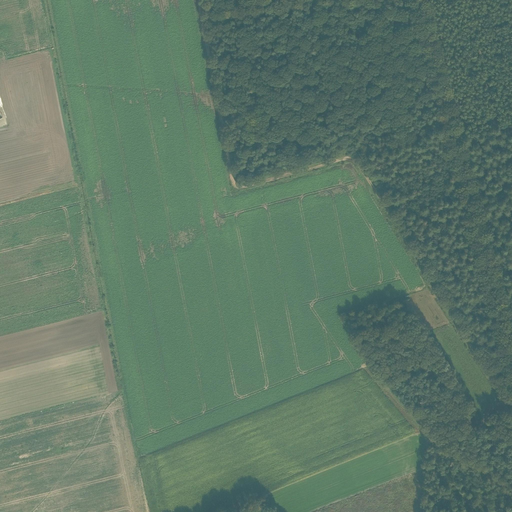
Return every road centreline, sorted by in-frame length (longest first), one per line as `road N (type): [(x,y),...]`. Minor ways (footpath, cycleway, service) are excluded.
road 1 (track): [(348,158),(236,186),(198,0)]
road 2 (track): [(511,402),(348,158)]
road 3 (track): [(455,132),(511,373)]
road 4 (track): [(371,0),(406,139)]
road 5 (track): [(320,0),(200,11)]
